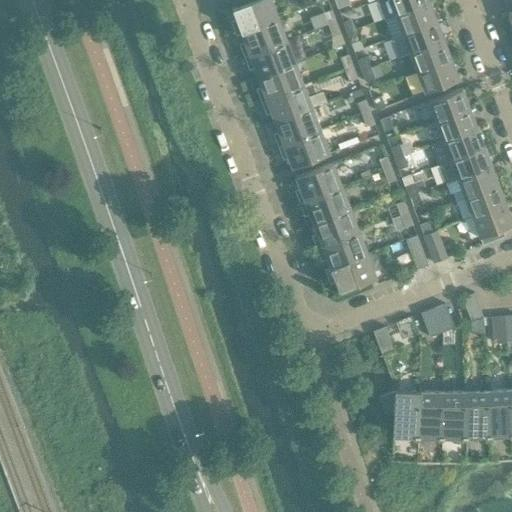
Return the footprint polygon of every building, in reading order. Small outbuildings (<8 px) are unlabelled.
[(236,22),(232,24),(235,33),(277,17),(270,0),(251,0),(231,8),(236,22)] [(376,0),(384,18),(429,1),(428,0),(376,0)] [(395,14),(402,33),(436,20),(429,1),(384,18),(395,14)] [(336,21),(332,9),(323,12),(327,24),(336,21)] [(240,47),(244,55),(286,40),(277,17),(235,33),(236,34),(240,32),(245,45),(240,47)] [(356,29),(351,18),(342,21),(347,32),(356,29)] [(391,37),(398,56),(443,39),(436,20),(402,33),(391,37)] [(332,36),(340,33),(336,21),(327,24),(332,36)] [(351,43),(360,39),(356,29),(347,32),(351,43)] [(398,56),(405,75),(416,71),(417,71),(450,58),(443,39),(398,56)] [(252,62),(257,76),(294,62),(286,40),(244,55),(247,64),(252,62)] [(353,65),(349,53),(340,56),(344,69),(353,65)] [(370,67),(366,55),(357,59),(361,70),(370,67)] [(424,91),(458,79),(450,58),(417,71),(424,91)] [(257,91),(261,100),(303,84),(294,62),(257,76),(262,90),(257,91)] [(349,81),(357,78),(353,65),(344,69),(349,81)] [(365,81),(375,77),(370,67),(361,70),(365,81)] [(269,107),(274,121),(311,107),(303,84),(261,100),(264,109),(269,107)] [(469,108),(461,88),(428,100),(435,121),(469,108)] [(376,110),(385,106),(381,95),(372,98),(376,110)] [(370,110),(365,99),(357,102),(362,113),(370,110)] [(274,136),(277,145),(320,129),(311,107),(274,121),(279,134),(274,136)] [(476,127),(469,108),(435,121),(443,140),(476,127)] [(366,126),(374,123),(370,110),(362,113),(366,126)] [(384,130),(392,126),(388,115),(379,119),(384,130)] [(443,140),(430,145),(437,164),(483,146),(476,127),(443,140)] [(291,167),(329,153),(320,129),(277,145),(281,154),(286,152),(291,167)] [(357,136),(350,138),(352,145),(359,142),(357,136)] [(403,155),(399,144),(390,148),(394,158),(403,155)] [(444,183),(457,178),(491,165),(483,146),(437,164),(444,183)] [(391,167),(387,155),(378,158),(383,170),(391,167)] [(398,168),(407,165),(403,155),(394,158),(398,168)] [(300,191),(296,193),(299,202),(341,186),(332,162),(295,176),(300,191)] [(491,165),(457,178),(464,197),(498,184),(491,165)] [(387,182),(396,179),(391,167),(383,170),(387,182)] [(418,193),(413,182),(405,185),(409,196),(418,193)] [(505,203),(498,184),(464,197),(472,216),(505,203)] [(302,211),(307,209),(312,222),(350,208),(341,186),(299,202),(302,211)] [(413,207),(422,204),(418,193),(409,196),(413,207)] [(408,212),(403,200),(395,203),(400,215),(408,212)] [(511,221),(505,203),(472,216),(479,236),(482,243),(504,235),(501,228),(511,223),(511,221)] [(316,247),(358,231),(350,208),(312,222),(317,236),(312,238),(316,247)] [(405,227),(413,223),(408,212),(400,215),(405,227)] [(428,219),(419,223),(423,234),(436,229),(433,230),(428,219)] [(423,234),(433,262),(446,257),(436,229),(423,234)] [(329,266),(324,268),(324,269),(367,253),(358,231),(316,247),(319,256),(324,254),(329,266)] [(416,234),(405,238),(416,268),(428,264),(416,234)] [(338,291),(376,277),(367,253),(324,269),(328,278),(333,276),(338,291)] [(470,321),(483,316),(474,292),(461,296),(470,321)] [(442,331),(454,327),(444,303),(432,307),(442,331)] [(432,307),(420,312),(430,336),(442,331),(432,307)] [(511,340),(511,314),(503,315),(505,341),(511,340)] [(491,316),(493,342),(505,341),(503,315),(491,316)] [(372,330),(381,354),(394,349),(385,325),(372,330)] [(489,434),(511,432),(511,415),(510,388),(487,390),(489,434)] [(385,414),(393,415),(392,433),(418,435),(419,391),(395,390),(378,396),(385,414)] [(466,435),(489,434),(487,390),(464,391),(466,435)] [(419,391),(418,435),(442,435),(442,391),(419,391)] [(466,435),(464,391),(442,391),(442,435),(466,435)]
